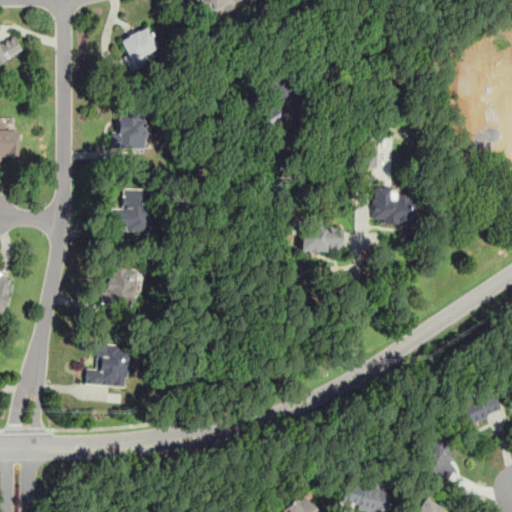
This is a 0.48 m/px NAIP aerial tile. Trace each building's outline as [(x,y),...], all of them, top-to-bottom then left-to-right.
[(253,0),(201,0),(208,17),(253,0)] [(114,41),(128,69),(159,54),(145,25),(114,41)] [(0,61),(20,49),(11,33),(0,39),(0,61)] [(305,104),(288,72),(261,85),(270,103),(283,96),(291,112),(305,104)] [(481,118),(511,114),(511,94),(479,98),(481,118)] [(257,110),(264,125),(283,117),(277,102),(257,110)] [(143,110),(114,110),(114,151),(133,151),(133,141),(143,141),(143,110)] [(0,155),(14,155),(14,124),(0,124),(0,155)] [(360,168),(374,168),(374,141),(360,141),(360,168)] [(114,230),(148,231),(149,189),(115,188),(114,230)] [(369,222),(408,221),(407,193),(369,194),(369,222)] [(338,250),(338,225),(297,225),(297,250),(338,250)] [(103,262),(99,304),(132,308),(136,266),(103,262)] [(0,311),(8,279),(0,277),(0,311)] [(88,384),(125,388),(130,347),(93,342),(88,384)] [(453,407),(461,426),(499,409),(490,390),(453,407)] [(456,444),(436,432),(417,464),(445,481),(453,467),(445,462),(456,444)] [(384,511),(389,491),(346,481),(341,505),(374,511),(384,511)] [(318,511),(301,495),(284,511),(318,511)] [(443,511),(445,509),(422,495),(412,511),(443,511)]
